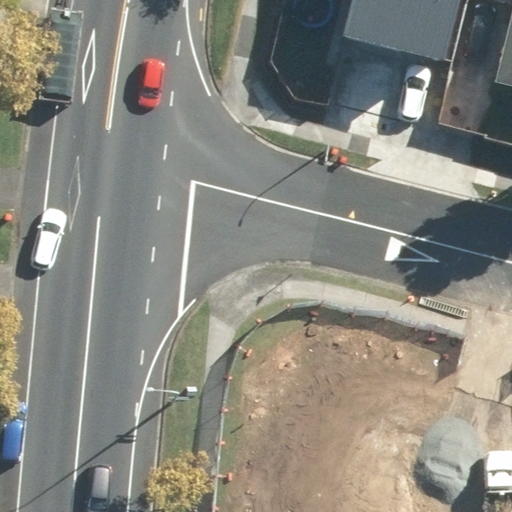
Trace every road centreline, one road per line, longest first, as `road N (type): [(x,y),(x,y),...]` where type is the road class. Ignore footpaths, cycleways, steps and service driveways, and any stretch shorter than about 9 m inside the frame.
road 1 (residential): [(104,161),(511,267)]
road 2 (secondary): [(104,161),(72,511)]
road 3 (secondary): [(129,0),(104,161)]
